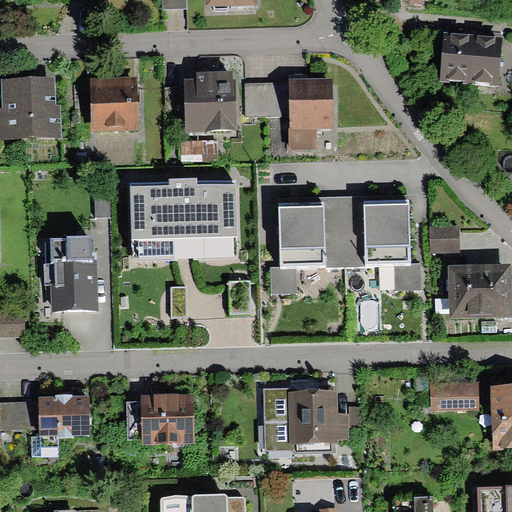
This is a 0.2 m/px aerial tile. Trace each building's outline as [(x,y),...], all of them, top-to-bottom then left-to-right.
[(257,0),(208,0),(209,14),(258,14),(257,0)] [(368,0),(368,6),(420,8),(419,0),(368,0)] [(463,91),(467,46),(437,44),(433,88),(463,91)] [(492,93),(496,49),(467,46),(463,91),(492,93)] [(236,134),(236,79),(197,79),(197,86),(188,86),(188,135),(236,134)] [(334,134),(333,82),(246,84),(246,118),(290,117),(290,152),(319,151),(319,135),(334,134)] [(0,147),(52,146),(50,87),(0,88),(0,147)] [(131,137),(131,96),(82,96),(82,137),(131,137)] [(239,262),(237,184),(131,187),(133,265),(239,262)] [(111,193),(93,194),(94,217),(112,217),(111,193)] [(411,196),(345,197),(346,268),(380,266),(381,292),(421,291),(420,265),(411,265),(411,196)] [(278,205),(281,268),(271,268),(271,294),(297,294),(296,268),(346,268),(345,197),(314,197),(314,203),(278,205)] [(458,227),(432,227),(432,250),(459,250),(458,227)] [(101,311),(100,266),(93,266),(93,242),(51,243),(52,268),(55,268),(56,312),(101,311)] [(480,269),(481,322),(511,321),(511,268),(490,268),(480,269)] [(449,322),(481,322),(480,269),(471,269),(449,269),(449,322)] [(170,316),(191,316),(191,287),(169,288),(170,316)] [(0,339),(23,339),(23,315),(0,315),(0,339)] [(341,416),(340,393),(288,394),(288,388),(261,388),(262,443),(292,442),(292,453),(341,451),(341,440),(351,440),(351,415),(341,416)] [(481,413),(480,388),(431,388),(431,413),(481,413)] [(511,392),(495,393),(496,450),(511,449),(511,392)] [(195,445),(194,397),(140,399),(140,402),(128,402),(129,443),(142,443),(142,446),(195,445)] [(91,438),(90,398),(37,400),(38,439),(31,439),(32,459),(59,458),(58,439),(91,438)] [(511,511),(511,491),(471,492),(471,511),(511,511)] [(243,511),(243,499),(162,502),(162,511),(243,511)]
